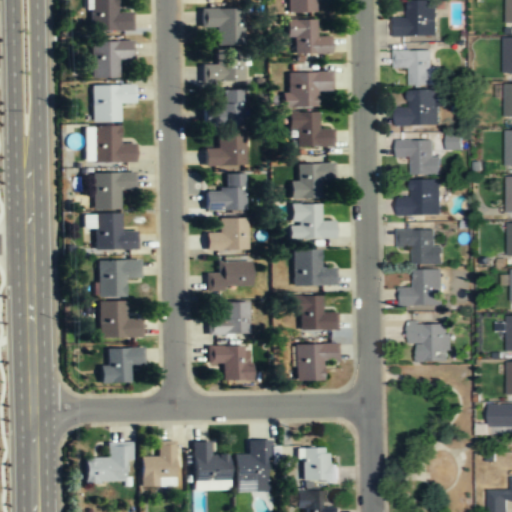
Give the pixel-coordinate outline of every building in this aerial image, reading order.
[(85,0),(85,31),(131,31),(131,11),(116,11),(116,0),(85,0)] [(285,0),(285,12),(315,12),(315,0),(285,0)] [(435,0),(406,0),(406,18),(394,18),(394,36),(435,36),(435,0)] [(511,0),(503,0),(503,22),(511,22),(511,0)] [(197,8),(197,27),(213,27),(213,44),(238,44),(238,8),(197,8)] [(329,54),(328,36),(316,36),(315,19),(284,19),(284,39),(292,39),(292,55),(329,54)] [(511,73),(511,37),(502,37),(502,73),(511,73)] [(87,41),(87,78),(116,78),(116,60),(131,60),(131,41),(87,41)] [(241,50),(216,50),(216,64),(199,64),(199,83),(241,83),(241,50)] [(430,50),(393,50),(393,69),(408,69),(408,85),(438,85),(438,65),(430,65),(430,50)] [(330,72),(282,73),(283,108),(317,107),(317,92),(331,92),(330,72)] [(503,116),(511,116),(511,83),(503,83),(503,116)] [(132,85),(89,85),(89,121),(119,121),(119,104),(132,104),(132,85)] [(407,107),(395,107),(395,125),(438,125),(437,89),(407,89),(407,107)] [(240,91),(219,91),(219,106),(200,106),(200,126),(240,126),(240,91)] [(287,112),(287,131),(295,131),(295,147),(331,147),(331,128),(318,128),(318,112),(287,112)] [(133,162),(133,143),(120,143),(120,126),(82,126),(82,162),(133,162)] [(511,129),(502,130),(503,166),(511,166),(511,129)] [(446,133),(446,149),(461,149),(461,133),(446,133)] [(201,149),(201,166),(243,166),(243,137),(214,137),(214,149),(201,149)] [(410,174),(439,174),(439,155),(433,155),(433,140),(396,141),(396,159),(410,159),(410,174)] [(318,200),(317,182),(332,181),(331,164),(294,164),(295,181),(287,181),(287,200),(318,200)] [(90,209),(120,209),(120,191),(133,191),(133,172),(90,172),(90,209)] [(243,174),(220,174),(220,191),(202,191),(202,211),(243,211),(243,174)] [(503,212),(511,211),(511,175),(504,176),(503,212)] [(440,215),(440,179),(409,179),(409,198),(396,198),(397,216),(440,215)] [(319,222),(318,205),(287,206),(287,241),(332,240),(332,222),(319,222)] [(135,250),(135,232),(120,232),(119,214),(81,215),(82,229),(91,229),(92,251),(135,250)] [(244,219),(215,219),(215,233),(203,233),(203,251),(244,251),(244,219)] [(441,245),(433,245),(434,231),(396,230),(396,248),(411,248),(411,263),(441,264),(441,245)] [(290,251),(290,286),(333,286),(333,268),(318,268),(318,251),(290,251)] [(123,297),(123,278),(137,278),(137,261),(94,261),(94,297),(123,297)] [(248,289),(248,263),(215,262),(215,274),(204,274),(204,289),(248,289)] [(413,269),(413,288),(400,287),(399,306),(441,307),(441,269),(413,269)] [(511,269),(502,269),(502,285),(510,285),(510,302),(511,302),(511,269)] [(334,312),(321,312),(321,295),(291,296),(291,314),(297,314),(298,331),(334,331),(334,312)] [(139,337),(139,318),(125,318),(125,301),(96,301),(96,337),(139,337)] [(219,303),(219,319),(207,319),(207,335),(246,335),(246,303),(219,303)] [(417,344),(417,362),(448,362),(447,323),(407,324),(408,344),(417,344)] [(292,344),(292,382),(321,382),(321,363),(336,363),(335,344),(292,344)] [(97,364),(97,383),(128,383),(128,365),(141,365),(141,347),(104,347),(104,364),(97,364)] [(245,347),(204,347),(205,365),(220,365),(220,381),(245,381),(245,347)] [(511,405),(487,405),(487,428),(511,428),(511,405)] [(82,483),(121,482),(121,461),(129,461),(129,441),(104,442),(104,457),(82,457),(82,483)] [(231,492),(264,493),(265,441),(244,441),(244,454),(232,454),(231,492)] [(137,487),(172,487),(172,442),(154,442),(154,456),(137,456),(137,487)] [(189,442),(189,490),(225,490),(225,454),(208,454),(208,442),(189,442)] [(335,483),(335,466),(326,466),(326,451),(299,451),(299,483),(335,483)] [(487,511),(506,511),(506,500),(511,500),(511,476),(511,489),(487,489),(487,511)] [(337,511),(337,508),(324,508),(324,491),(293,492),(293,511),(301,510),(301,511),(337,511)]
